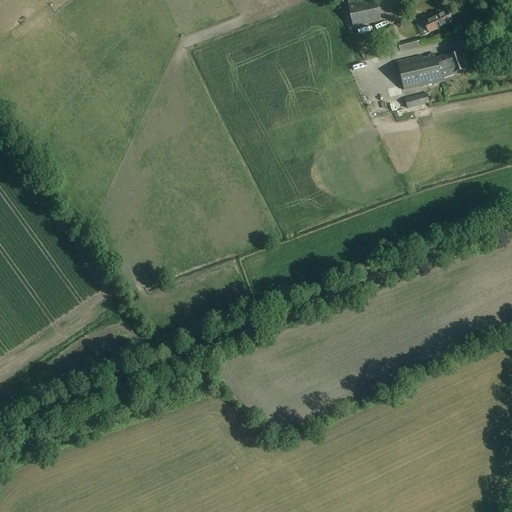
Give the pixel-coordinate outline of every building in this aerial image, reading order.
[(368,0),(364,1),(349,4),(354,27),(381,21),(376,0),(368,0)] [(430,33),(437,30),(453,22),(447,10),(437,15),(436,13),(423,20),(430,33)] [(401,51),(421,46),(419,39),(399,45),(401,51)] [(396,43),(386,45),(389,54),(398,51),(396,43)] [(494,47),(496,55),(510,52),(508,44),(494,47)] [(404,90),(432,83),(447,79),(446,78),(455,74),(455,73),(465,69),(459,52),(449,56),(449,55),(441,59),(440,57),(436,58),(435,54),(427,56),(428,60),(423,62),(422,57),(397,63),(404,90)] [(408,110),(429,103),(427,94),(425,95),(425,94),(405,99),(408,110)]
